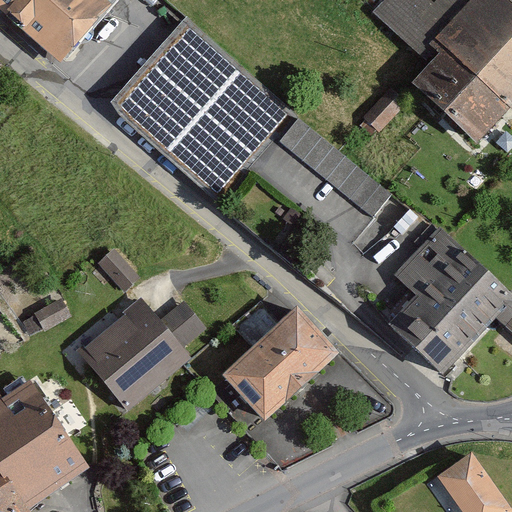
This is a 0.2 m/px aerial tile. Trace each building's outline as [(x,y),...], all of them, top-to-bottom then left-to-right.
[(0,0),(0,18),(55,68),(108,10),(96,0),(0,0)] [(447,48),(511,105),(511,0),(473,0),(433,46),(442,54),(447,48)] [(394,2),(379,19),(389,28),(404,12),(394,2)] [(286,116),(184,21),(111,104),(214,197),(286,116)] [(413,86),(482,147),(505,121),(511,113),(511,105),(447,48),(442,54),(431,66),(413,86)] [(376,132),(404,99),(390,87),(362,120),(376,132)] [(292,110),(278,128),(287,135),(300,116),(292,110)] [(392,199),(300,125),(282,148),(374,222),(392,199)] [(388,339),(436,380),(489,317),(502,329),(511,316),(511,291),(442,232),(396,286),(417,304),(388,339)] [(102,260),(125,288),(141,275),(119,247),(102,260)] [(36,312),(45,328),(74,313),(65,296),(36,312)] [(187,349),(145,300),(83,353),(131,410),(194,358),(187,349)] [(511,316),(502,329),(511,336),(511,316)] [(330,365),(291,323),(271,341),(264,333),(247,348),(254,355),(229,378),(269,422),(330,365)] [(92,472),(36,384),(0,407),(0,464),(12,483),(31,511),(92,472)] [(511,511),(511,507),(469,446),(426,474),(452,511),(511,511)] [(0,491),(12,483),(0,464),(0,491)] [(0,491),(0,511),(30,511),(31,511),(12,483),(0,491)]
